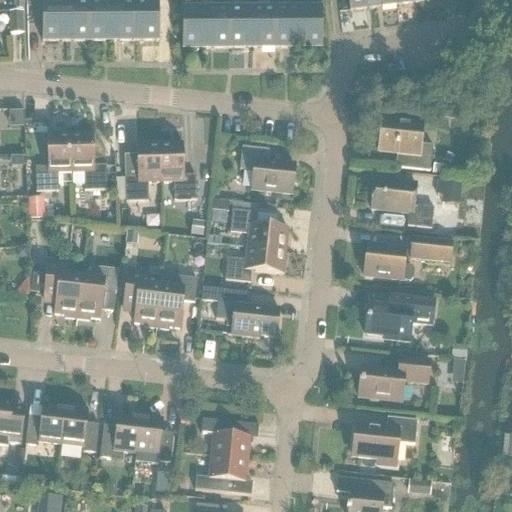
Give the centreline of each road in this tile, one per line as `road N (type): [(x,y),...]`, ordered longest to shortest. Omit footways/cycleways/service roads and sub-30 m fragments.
road 1 (residential): [(0,81),(338,118)]
road 2 (residential): [(287,390),(0,357)]
road 3 (residential): [(287,390),(308,371),(312,353),(338,118)]
road 4 (residential): [(338,118),(343,72),(359,50),(468,31)]
road 5 (residential): [(278,511),(287,390)]
